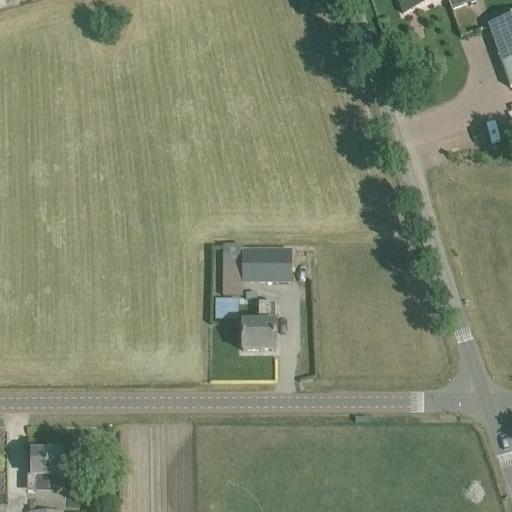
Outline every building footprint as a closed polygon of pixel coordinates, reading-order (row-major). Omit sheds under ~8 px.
[(398,0),(403,15),(445,0),(446,0),(451,11),(476,3),(474,0),(398,0)] [(511,88),(511,18),(488,27),(509,89),(511,88)] [(291,253),(271,253),(243,253),(243,247),(223,246),(223,297),(243,297),(243,285),(291,285),(291,253)] [(239,299),(214,299),(214,321),(238,321),(239,299)] [(275,305),(259,305),(259,325),(243,325),(243,352),(275,352),(275,305)] [(32,454),(32,474),(32,478),(36,478),(36,494),(52,494),(52,478),(63,478),(63,454),(32,454)]
